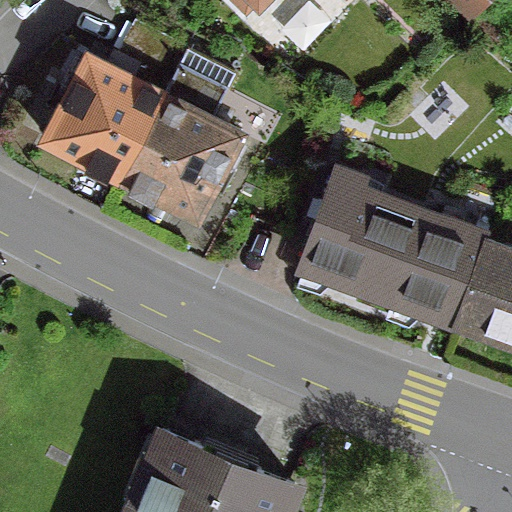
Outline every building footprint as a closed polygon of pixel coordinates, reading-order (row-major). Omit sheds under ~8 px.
[(232,0),(242,9),(250,0),(232,0)] [(485,0),(450,0),(468,17),(485,0)] [(108,63),(83,50),(39,136),(116,175),(160,90),(183,46),(131,19),(108,63)] [(183,46),(160,90),(116,175),(193,215),(237,129),(208,114),(230,71),(183,46)] [(355,176),(332,167),(296,264),(386,297),(418,210),(355,186),(355,176)] [(483,233),(418,210),(386,297),(450,321),(481,238),(483,233)] [(511,249),(481,238),(450,321),(511,343),(511,249)] [(277,511),(290,482),(157,428),(122,511),(277,511)]
